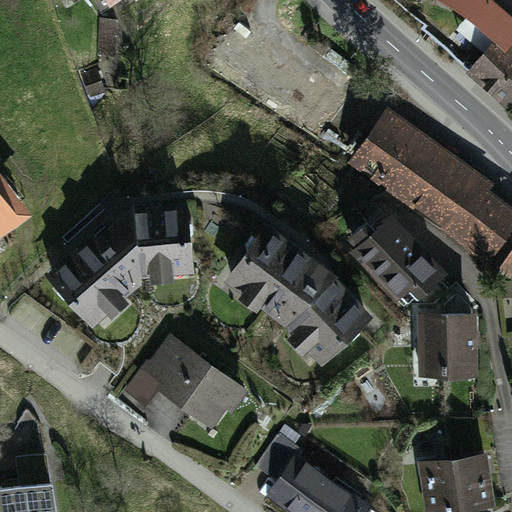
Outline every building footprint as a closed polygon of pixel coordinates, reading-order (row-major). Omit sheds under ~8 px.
[(511,19),(490,0),(489,0),(437,0),(437,1),(468,20),(459,31),(488,55),(478,67),(432,28),(427,34),(472,73),(469,76),(507,109),(511,103),(511,19)] [(230,15),(202,56),(321,140),(350,99),(230,15)] [(116,54),(117,23),(99,23),(99,54),(116,54)] [(388,111),(353,159),(511,274),(511,273),(511,220),(509,218),(511,214),(478,190),(485,181),(388,111)] [(0,229),(21,215),(0,184),(0,229)] [(136,210),(59,278),(95,318),(145,276),(191,271),(183,207),(136,210)] [(364,226),(348,242),(397,294),(406,285),(417,296),(442,272),(390,217),(372,234),(364,226)] [(323,268),(269,230),(228,282),(287,322),(322,359),(371,318),(332,275),(323,268)] [(475,316),(421,317),(422,375),(476,374),(475,316)] [(169,335),(128,391),(144,403),(158,384),(214,426),(241,389),(169,335)] [(21,484),(0,486),(0,511),(52,511),(44,451),(17,455),(21,484)] [(368,511),(373,505),(298,452),(270,493),(296,511),(368,511)] [(484,455),(419,462),(424,511),(441,511),(490,507),(484,455)]
